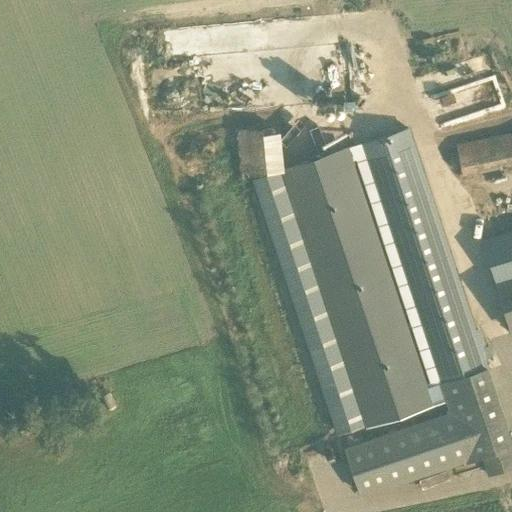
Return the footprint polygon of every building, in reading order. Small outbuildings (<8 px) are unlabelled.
[(490,98),(446,106),(450,127),(494,119),(490,98)] [(347,146),(284,167),(280,124),(237,128),(245,212),(288,208),(287,191),(365,427),(433,405),(447,401),(451,412),(391,432),(346,447),(362,494),(466,459),(482,454),(488,474),(511,465),(511,442),(434,209),(409,127),(390,135),(371,142),(362,145),(387,220),(393,239),(441,383),(428,387),(347,146)] [(511,134),(476,143),(457,147),(462,174),(482,170),(511,163),(511,134)] [(511,232),(484,241),(497,283),(511,278),(511,232)] [(511,278),(497,283),(511,332),(511,278)]
